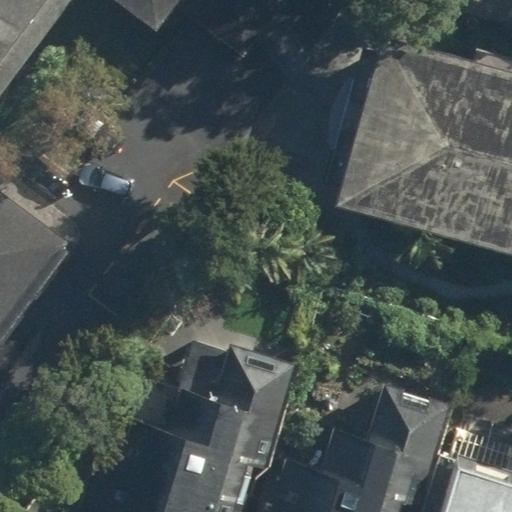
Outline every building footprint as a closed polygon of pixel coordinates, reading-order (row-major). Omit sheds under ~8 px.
[(0,0),(0,342),(70,248),(0,196),(0,57),(42,0),(116,0),(154,28),(173,4),(244,56),(286,0),(0,0)] [(511,70),(378,34),(330,206),(511,256),(511,70)] [(162,414),(117,400),(86,504),(106,510),(105,511),(246,511),(266,447),(295,351),(190,319),(162,414)] [(426,481),(451,398),(380,377),(365,428),(334,419),(321,463),(266,447),(246,511),(407,511),(417,478),(426,481)] [(511,511),(511,466),(453,449),(434,511),(511,511)]
